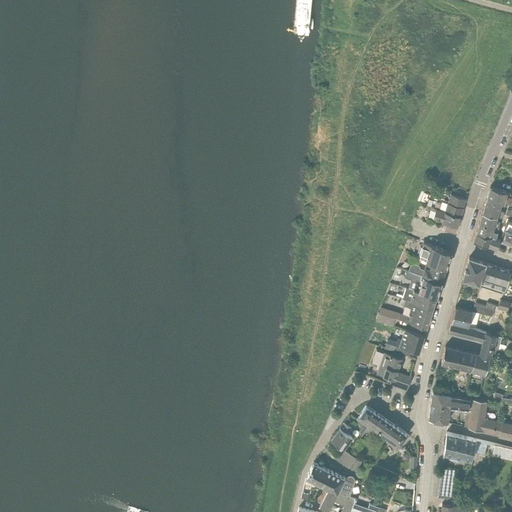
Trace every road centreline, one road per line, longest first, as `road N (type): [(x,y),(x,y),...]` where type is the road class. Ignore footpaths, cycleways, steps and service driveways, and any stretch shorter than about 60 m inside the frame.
road 1 (residential): [(293,511),(308,461),(358,396),(420,429)]
road 2 (residential): [(420,429),(422,370),(460,246)]
road 3 (residential): [(460,246),(511,109)]
